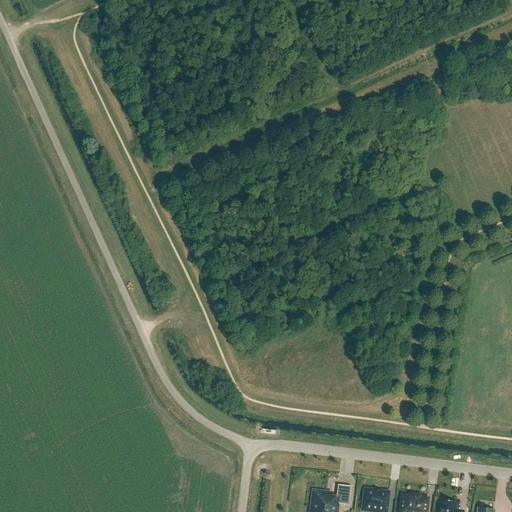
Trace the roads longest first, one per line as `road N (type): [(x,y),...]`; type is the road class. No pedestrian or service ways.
road 1 (unclassified): [(248,450),(196,416),(166,383),(0,18)]
road 2 (residential): [(511,473),(275,445),(248,450)]
